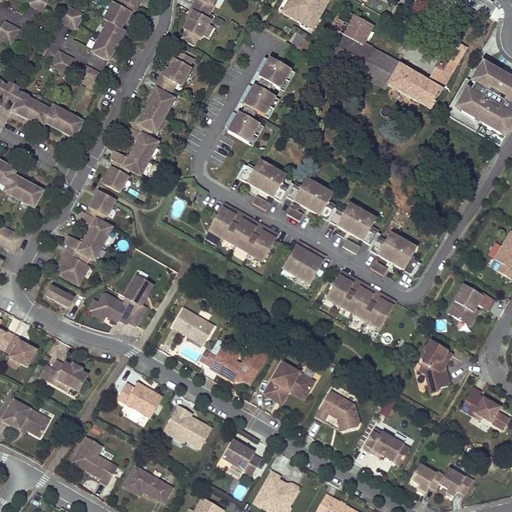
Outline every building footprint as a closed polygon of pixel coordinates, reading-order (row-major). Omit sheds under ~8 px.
[(29,0),(28,4),(43,12),(48,0),(29,0)] [(121,0),(121,1),(136,9),(140,1),(137,0),(121,0)] [(195,0),(193,4),(209,13),(213,5),(210,3),(211,0),(195,0)] [(326,0),(289,0),(282,14),(310,30),(326,0)] [(132,16),(136,9),(121,1),(118,8),(114,6),(105,21),(108,23),(120,30),(129,14),(132,16)] [(190,12),(192,13),(184,29),(186,30),(182,38),(194,44),(198,37),(201,38),(204,32),(208,24),(209,22),(205,19),(209,13),(193,4),(190,12)] [(68,7),(60,22),(75,30),(83,15),(68,7)] [(349,25),(354,16),(342,9),(336,19),(349,25)] [(466,49),(452,40),(433,70),(428,81),(400,65),(383,56),(363,45),(373,26),(354,16),(349,25),(336,19),(331,29),(333,30),(330,35),(340,40),(330,60),(386,90),(388,86),(430,110),(466,49)] [(4,22),(0,28),(0,38),(10,44),(18,30),(4,22)] [(118,38),(122,31),(120,30),(108,23),(99,38),(116,47),(121,39),(118,38)] [(208,34),(212,27),(208,24),(204,32),(208,34)] [(294,34),(292,47),(306,49),(307,35),(294,34)] [(91,53),(106,61),(109,56),(111,57),(116,47),(99,38),(91,53)] [(58,52),(50,66),(65,74),(73,60),(58,52)] [(176,83),(181,85),(190,70),(187,68),(191,60),(180,54),(176,62),(173,61),(164,77),(162,75),(158,82),(172,90),(176,83)] [(254,86),(243,105),(264,117),(275,98),(270,95),(275,87),(280,90),(291,71),(270,59),(264,69),(271,73),(266,82),(270,84),(265,93),(254,86)] [(501,74),(483,64),(472,83),(475,85),(471,92),(468,91),(461,103),(465,105),(461,112),(474,120),(475,118),(482,122),(481,124),(500,135),(504,128),(509,130),(511,124),(511,80),(507,78),(506,79),(500,75),(501,74)] [(84,66),(76,80),(91,88),(99,74),(84,66)] [(271,73),(264,69),(259,78),(266,82),(271,73)] [(164,117),(173,100),(168,97),(172,90),(158,82),(149,99),(151,100),(147,107),(164,117)] [(3,85),(0,90),(0,95),(6,99),(15,104),(20,95),(12,90),(3,85)] [(28,98),(21,94),(20,95),(15,104),(13,109),(18,112),(16,114),(35,125),(36,122),(43,126),(45,124),(46,121),(52,125),(51,127),(69,137),(70,135),(75,137),(83,123),(53,107),(50,112),(35,104),(34,104),(27,100),(28,98)] [(465,105),(461,103),(457,110),(461,112),(465,105)] [(132,130),(146,138),(150,131),(155,134),(164,117),(147,107),(143,115),(141,113),(132,130)] [(245,117),(239,113),(233,123),(240,127),(245,117)] [(259,125),(245,117),(240,127),(233,123),(227,132),(248,144),(259,125)] [(123,135),(137,143),(132,151),(147,159),(156,143),(146,138),(132,130),(127,127),(123,135)] [(504,128),(500,135),(505,137),(509,130),(504,128)] [(132,151),(128,159),(114,152),(110,160),(114,162),(128,170),(138,175),(147,159),(132,151)] [(19,201),(34,209),(42,194),(37,191),(38,189),(29,184),(20,179),(18,182),(12,178),(13,176),(15,173),(8,170),(9,167),(0,162),(0,183),(7,187),(4,193),(19,201)] [(104,185),(119,193),(127,179),(124,177),(128,170),(114,162),(105,179),(107,180),(104,185)] [(255,168),(248,164),(247,166),(240,178),(247,182),(248,180),(257,186),(258,184),(262,186),(260,190),(280,202),(289,188),(282,184),(284,180),(278,177),(280,173),(265,164),(263,168),(257,164),(255,168)] [(247,182),(260,190),(262,186),(258,184),(257,186),(248,180),(247,182)] [(302,187),(295,183),(287,197),(295,202),(307,209),(310,206),(313,208),(312,210),(321,215),(320,217),(327,221),(336,207),(329,203),(331,199),(325,196),(327,192),(312,183),(310,187),(304,184),(302,187)] [(86,215),(100,222),(104,215),(106,217),(114,202),(99,194),(97,199),(95,198),(86,215)] [(265,211),(270,203),(256,195),(252,203),(265,211)] [(173,215),(180,216),(182,202),(176,201),(173,215)] [(262,262),(279,235),(272,231),(269,236),(263,232),(257,228),(260,223),(245,215),(243,219),(236,216),(230,212),(233,207),(226,203),(209,230),(262,262)] [(310,206),(307,209),(320,217),(321,215),(312,210),(313,208),(310,206)] [(239,211),(233,207),(230,212),(236,216),(239,211)] [(304,215),(291,207),(286,214),(300,223),(304,215)] [(370,247),(379,232),(372,228),(374,225),(368,221),(370,218),(355,209),(353,212),(347,209),(345,212),(338,208),(330,223),(337,227),(338,225),(348,228),(352,230),(349,234),(370,247)] [(243,219),(245,215),(239,211),(236,216),(243,219)] [(77,220),(91,228),(86,236),(102,245),(111,228),(100,222),(86,215),(81,212),(77,220)] [(266,227),(260,223),(257,228),(263,232),(266,227)] [(337,227),(349,234),(352,230),(348,228),(347,230),(338,225),(337,227)] [(22,238),(0,226),(0,244),(14,253),(21,239),(22,238)] [(269,236),(272,231),(266,227),(263,232),(269,236)] [(511,230),(502,246),(494,259),(501,264),(497,270),(511,278),(511,276),(511,269),(510,269),(511,264),(511,230)] [(82,255),(93,261),(102,245),(86,236),(82,244),(68,236),(64,244),(68,247),(82,255)] [(411,276),(419,262),(412,258),(414,254),(408,251),(410,247),(396,239),(394,242),(388,239),(386,242),(379,238),(370,252),(391,265),(393,261),(397,263),(396,265),(405,270),(403,272),(411,276)] [(355,255),(360,248),(346,240),(342,247),(355,255)] [(310,285),(326,258),(319,253),(316,258),(310,254),(304,251),(306,246),(299,242),(283,269),(310,285)] [(502,246),(498,244),(490,257),(494,259),(502,246)] [(310,254),(313,250),(306,246),(304,251),(310,254)] [(57,274),(78,285),(88,267),(78,261),(82,255),(68,247),(64,254),(67,256),(57,274)] [(319,253),(313,250),(310,254),(316,258),(319,253)] [(397,263),(393,261),(391,265),(403,272),(405,270),(396,265),(397,263)] [(388,270),(374,262),(370,269),(383,278),(388,270)] [(380,331),(395,304),(388,300),(385,304),(379,301),(373,297),(376,292),(361,284),(358,289),(352,285),(346,281),(349,277),(341,272),(325,300),(380,331)] [(141,306),(152,287),(136,277),(129,288),(124,297),(126,298),(137,304),(127,321),(127,322),(135,326),(145,309),(141,306)] [(355,280),(349,277),(346,281),(352,285),(355,280)] [(361,284),(355,280),(352,285),(358,289),(361,284)] [(469,326),(475,315),(472,313),(475,307),(477,304),(488,310),(494,299),(483,293),(481,295),(464,285),(447,313),(469,326)] [(72,299),(50,287),(46,296),(68,308),(72,299)] [(382,296),(376,292),(373,297),(379,301),(382,296)] [(94,302),(93,302),(87,312),(102,321),(105,316),(116,323),(118,319),(126,324),(127,322),(127,321),(137,304),(126,298),(122,305),(106,295),(103,296),(98,304),(94,302)] [(388,300),(382,296),(379,301),(385,304),(388,300)] [(182,309),(175,321),(172,327),(191,338),(192,336),(195,338),(194,340),(202,345),(206,339),(213,327),(182,309)] [(0,348),(4,351),(13,336),(6,331),(4,334),(0,331),(0,348)] [(20,340),(13,336),(4,351),(11,355),(9,358),(19,364),(27,368),(36,351),(28,346),(19,342),(20,340)] [(453,355),(430,342),(424,352),(425,353),(421,359),(423,364),(418,372),(424,375),(428,388),(437,386),(440,388),(448,386),(450,382),(449,376),(444,374),(443,371),(446,367),(453,355)] [(242,364),(238,365),(233,362),(236,358),(228,353),(231,348),(224,344),(217,357),(210,369),(232,382),(233,380),(236,376),(243,381),(249,384),(264,359),(256,354),(250,350),(242,364)] [(268,352),(260,347),(256,354),(264,359),(268,352)] [(239,352),(231,348),(228,353),(236,358),(239,352)] [(209,355),(205,353),(199,362),(204,364),(209,355)] [(217,357),(210,353),(209,355),(204,364),(203,365),(210,369),(217,357)] [(16,369),(19,364),(9,358),(6,363),(16,369)] [(51,369),(45,380),(53,384),(56,380),(69,387),(78,393),(88,376),(81,372),(82,370),(72,364),(71,366),(64,363),(63,365),(56,361),(51,369)] [(281,363),(263,394),(276,402),(284,388),(288,391),(291,386),(307,395),(314,383),(281,363)] [(40,377),(45,380),(51,369),(46,366),(40,377)] [(56,380),(53,384),(66,392),(69,387),(56,380)] [(148,391),(149,389),(137,383),(134,388),(126,383),(116,400),(149,419),(162,397),(153,392),(152,393),(148,391)] [(17,386),(13,384),(0,408),(0,420),(2,421),(13,401),(9,399),(17,386)] [(307,395),(291,386),(288,391),(303,400),(307,395)] [(480,392),(473,387),(467,397),(475,402),(479,395),(480,392)] [(284,388),(276,402),(280,404),(288,391),(284,388)] [(355,406),(330,391),(319,410),(337,420),(339,432),(340,432),(357,428),(359,424),(355,406)] [(499,407),(479,395),(475,402),(467,397),(460,409),(478,420),(484,419),(503,431),(510,419),(499,413),(496,411),(499,407)] [(49,420),(13,401),(2,421),(19,430),(20,427),(26,430),(39,438),(49,420)] [(163,432),(172,437),(179,436),(185,440),(184,441),(199,450),(211,429),(199,422),(196,426),(188,421),(190,417),(191,415),(177,407),(163,432)] [(319,410),(314,418),(339,432),(337,420),(319,410)] [(196,426),(199,422),(190,417),(188,421),(196,426)] [(98,438),(103,429),(93,425),(89,434),(98,438)] [(373,429),(362,449),(370,453),(372,450),(381,456),(393,462),(402,445),(373,429)] [(106,486),(117,468),(97,456),(102,447),(86,438),(71,463),(80,468),(81,466),(85,468),(84,470),(99,479),(98,481),(106,486)] [(112,447),(122,451),(124,444),(114,441),(112,447)] [(221,459),(251,476),(260,460),(252,455),(254,453),(243,447),(242,449),(240,448),(241,446),(232,441),(221,459)] [(409,449),(402,445),(393,462),(399,466),(409,449)] [(435,474),(419,465),(410,480),(418,485),(417,488),(425,493),(428,487),(435,491),(439,485),(444,477),(443,476),(436,472),(435,474)] [(172,488),(135,467),(123,487),(138,496),(141,491),(143,489),(145,491),(144,493),(163,504),(172,488)] [(443,476),(444,477),(439,485),(447,489),(445,492),(453,497),(457,491),(464,495),(472,481),(464,477),(463,478),(447,469),(443,476)] [(292,488),(289,489),(284,487),(285,484),(278,480),(280,478),(271,472),(253,503),(267,511),(277,511),(278,509),(280,511),(284,504),(289,507),(298,492),(292,488)] [(238,485),(232,496),(242,500),(248,489),(238,485)] [(354,511),(325,495),(315,511),(354,511)] [(222,511),(223,511),(201,498),(193,511),(222,511)]
